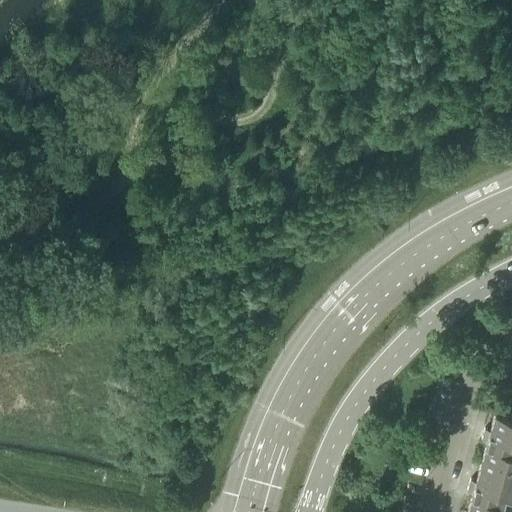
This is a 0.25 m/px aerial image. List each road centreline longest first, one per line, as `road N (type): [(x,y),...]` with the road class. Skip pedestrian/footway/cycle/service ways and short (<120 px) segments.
road 1 (secondary): [(511,198),(392,260),(351,300),(286,392),(261,443),(244,511)]
road 2 (secondary): [(315,511),(343,434),(382,374),(429,329),(511,281)]
road 3 (residential): [(430,511),(467,380),(477,362),(511,343)]
